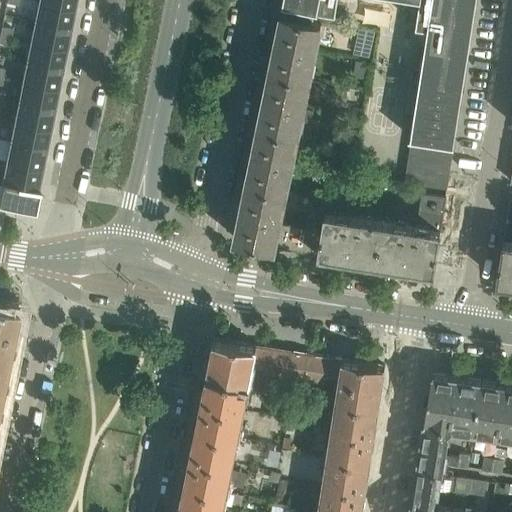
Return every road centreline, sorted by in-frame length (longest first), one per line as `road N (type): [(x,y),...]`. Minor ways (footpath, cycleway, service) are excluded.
road 1 (residential): [(462,324),(511,30)]
road 2 (residential): [(197,265),(253,0)]
road 3 (residential): [(106,0),(58,247)]
road 4 (residential): [(54,266),(4,511)]
road 5 (residential): [(147,511),(192,288)]
road 6 (residential): [(418,318),(388,511)]
road 7 (tertiary): [(192,288),(296,307),(331,304)]
road 8 (tertiary): [(331,304),(197,265)]
road 9 (tertiary): [(156,128),(182,0)]
road 10 (tertiary): [(156,128),(120,243)]
